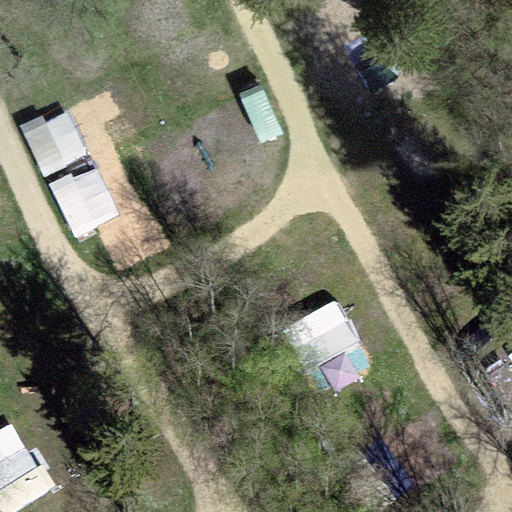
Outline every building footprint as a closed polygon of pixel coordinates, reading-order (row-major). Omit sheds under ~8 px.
[(19,0),(24,8),(42,0),(19,0)] [(100,84),(118,136),(168,118),(150,66),(100,84)] [(435,104),(397,130),(430,178),(469,152),(435,104)] [(132,265),(182,238),(144,167),(94,194),(132,265)] [(26,418),(0,429),(0,475),(43,457),(26,418)]
